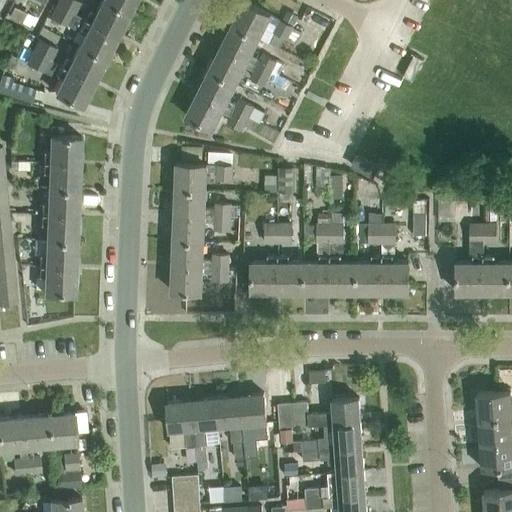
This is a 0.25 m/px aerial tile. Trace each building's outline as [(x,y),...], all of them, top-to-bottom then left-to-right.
[(56,0),(55,3),(74,13),(80,2),(77,0),(56,0)] [(118,35),(129,12),(105,0),(100,0),(95,12),(89,9),(84,18),(118,35)] [(105,0),(129,12),(135,0),(105,0)] [(293,38),(297,29),(293,27),(293,26),(243,0),(231,24),(259,38),(268,21),(277,26),(274,32),(287,38),(288,35),(293,38)] [(84,18),(74,13),(55,3),(48,17),(77,32),(79,29),(85,32),(79,44),(106,58),(118,35),(84,18)] [(34,15),(14,5),(9,15),(30,24),(34,15)] [(277,75),(283,64),(263,54),(260,59),(251,54),(259,38),(231,24),(220,46),(270,72),(277,75)] [(32,49),(51,59),(57,48),(38,38),(32,49)] [(94,81),(106,58),(79,44),(71,59),(65,55),(61,64),(94,81)] [(252,76),(264,83),(270,72),(220,46),(208,68),(236,83),(245,66),(254,71),(252,76)] [(54,78),(55,75),(61,78),(55,91),(82,105),(94,81),(61,64),(61,65),(51,60),(51,59),(32,49),(25,64),(44,73),(54,78)] [(414,54),(402,76),(412,81),(423,59),(414,54)] [(228,99),(236,83),(208,68),(197,91),(247,116),(253,106),(240,99),(237,104),(228,99)] [(0,78),(0,91),(7,93),(7,95),(30,102),(34,88),(11,81),(13,75),(2,72),(0,78)] [(241,128),(247,116),(197,91),(185,114),(213,128),(222,111),(231,116),(228,122),(241,128)] [(253,106),(247,116),(258,122),(264,111),(253,106)] [(42,161),(80,162),(81,135),(50,134),(49,150),(43,149),(42,161)] [(373,175),(378,165),(357,155),(352,165),(373,175)] [(78,188),(80,162),(42,161),(42,171),(48,172),(48,187),(78,188)] [(175,189),(205,190),(206,170),(216,171),(216,177),(231,178),(232,165),(207,164),(176,162),(175,189)] [(277,191),(292,191),(292,167),(277,167),(277,191)] [(0,200),(8,199),(6,173),(0,173),(0,200)] [(77,214),(78,188),(48,187),(47,202),(40,201),(40,212),(77,214)] [(205,208),(205,190),(175,189),(174,214),(230,216),(230,203),(215,202),(215,209),(205,208)] [(0,226),(11,225),(8,199),(0,200),(0,226)] [(342,256),(343,211),(332,211),(332,221),(330,221),(330,291),(356,291),(356,261),(341,261),(341,256),(342,256)] [(76,240),(77,214),(40,212),(39,224),(46,224),(45,238),(76,240)] [(229,229),(230,216),(174,214),(173,239),(203,240),(204,221),(215,222),(214,229),(229,229)] [(278,242),(278,221),(265,221),(264,242),(278,242)] [(278,221),(278,242),(291,243),(291,221),(278,221)] [(304,260),(304,291),(330,291),(330,221),(316,221),(316,242),(316,255),(319,255),(319,260),(304,260)] [(369,242),(382,242),(382,221),(369,221),(369,242)] [(382,221),(382,242),(382,255),(382,291),(409,291),(409,260),(393,261),(393,255),(394,255),(394,242),(396,242),(396,221),(382,221)] [(456,291),(482,291),(482,255),(482,243),(482,222),(469,222),(468,257),(473,257),(473,261),(456,260),(456,291)] [(496,222),(482,222),(482,243),(496,243),(496,222)] [(0,230),(2,252),(13,251),(11,225),(0,226),(0,230)] [(38,264),(75,266),(76,240),(45,238),(45,253),(38,253),(38,264)] [(202,259),(203,240),(173,239),(171,264),(227,267),(228,254),(213,253),(213,259),(202,259)] [(5,278),(15,277),(13,251),(2,252),(5,278)] [(251,291),(278,291),(278,255),(268,255),(268,261),(251,261),(251,291)] [(304,291),(304,260),(289,260),(289,255),(278,255),(278,291),(304,291)] [(356,261),(356,291),(382,291),(382,255),(371,255),(371,261),(356,261)] [(482,291),(509,291),(509,261),(495,261),(495,255),(482,255),(482,291)] [(75,266),(38,264),(38,265),(31,265),(30,275),(44,275),(43,291),(74,292),(75,266)] [(227,280),(227,267),(171,264),(170,291),(201,292),(202,272),(212,273),(212,279),(227,280)] [(15,277),(5,278),(7,303),(18,303),(15,277)] [(478,418),(511,416),(511,415),(511,402),(511,403),(510,390),(476,392),(478,418)] [(240,395),(243,425),(266,423),(264,393),(240,395)] [(242,425),(243,425),(240,395),(216,397),(219,426),(229,426),(231,441),(233,441),(234,457),(245,456),(244,439),(242,425)] [(206,428),(219,426),(216,397),(192,399),(195,443),(196,460),(207,459),(206,443),(207,443),(206,428)] [(361,420),(360,397),(332,399),(333,410),(308,412),(307,400),(295,401),(297,427),(309,426),(308,424),(323,423),(361,420)] [(185,444),(195,443),(192,399),(168,401),(170,430),(184,429),(185,444)] [(292,427),(297,427),(295,401),(278,402),(279,428),(292,427)] [(46,413),(49,444),(68,442),(69,452),(63,453),(65,468),(77,467),(74,440),(75,441),(73,410),(46,413)] [(31,445),(49,444),(46,413),(21,415),(26,472),(40,470),(38,455),(32,456),(31,445)] [(15,473),(26,472),(21,415),(0,416),(0,448),(19,447),(19,457),(13,458),(15,473)] [(478,418),(480,443),(511,440),(511,416),(478,418)] [(335,448),(363,447),(361,420),(323,423),(324,435),(319,436),(319,438),(295,440),(292,442),(293,449),(302,449),(302,451),(335,448)] [(293,440),(292,427),(279,428),(280,441),(293,440)] [(497,467),(498,478),(511,477),(511,440),(480,443),(482,468),(497,467)] [(337,472),(365,470),(363,447),(335,448),(302,451),(302,460),(327,458),(328,464),(336,463),(337,472)] [(166,475),(164,458),(151,459),(153,476),(166,475)] [(286,475),(299,474),(298,461),(285,462),(286,475)] [(81,486),(80,470),(56,472),(58,488),(81,486)] [(338,495),(366,493),(365,470),(337,472),(338,495)] [(174,493),(200,492),(198,474),(173,476),(174,493)] [(483,490),(484,511),(511,511),(511,477),(498,478),(499,489),(483,490)] [(305,497),(323,496),(322,486),(304,487),(305,497)] [(175,505),(200,503),(200,492),(174,493),(175,505)] [(339,505),(339,511),(367,511),(366,493),(338,495),(323,496),(305,497),(306,508),(339,505)] [(81,511),(81,496),(50,498),(51,511),(50,511),(81,511)] [(175,511),(201,511),(200,503),(175,505),(175,511)] [(263,511),(262,503),(238,505),(238,511),(263,511)]
